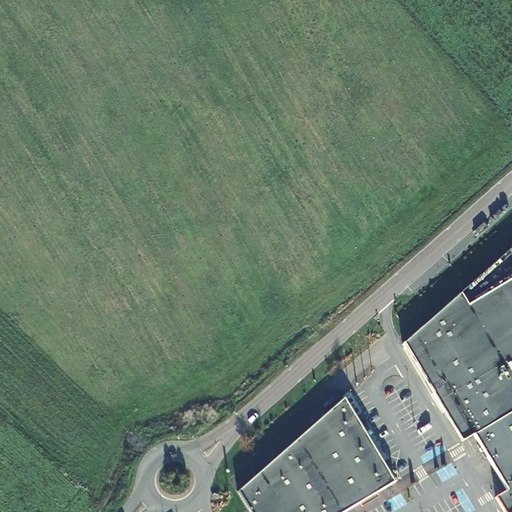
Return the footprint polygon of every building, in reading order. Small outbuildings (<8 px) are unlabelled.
[(463,299),(406,349),(447,419),(459,412),(473,436),(511,412),(511,285),(470,311),(463,299)] [(344,399),(297,440),(340,511),(345,511),(395,483),(344,399)] [(459,412),(447,419),(462,443),(473,436),(459,412)] [(511,511),(511,412),(473,436),(507,492),(495,498),(503,511),(511,511)] [(260,473),(283,511),(340,511),(297,440),(265,469),(260,473)] [(283,511),(260,473),(238,492),(249,511),(283,511)]
